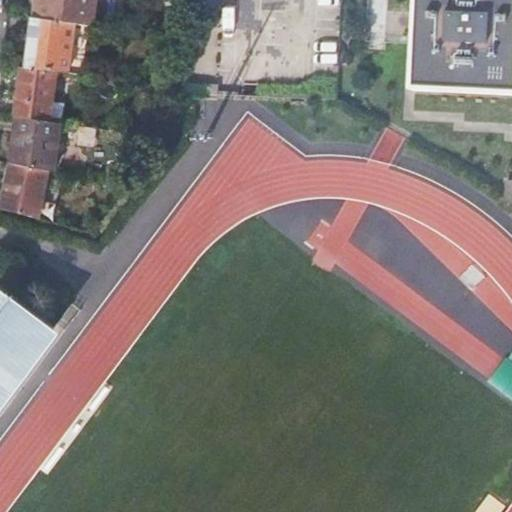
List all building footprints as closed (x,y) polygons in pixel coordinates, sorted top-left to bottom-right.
[(88,25),(91,25),(94,0),(34,0),(32,18),(88,25)] [(511,0),(418,0),(418,12),(417,44),(415,90),(511,93),(511,0)] [(55,71),(82,74),(88,25),(32,18),(25,67),(55,71)] [(14,115),(49,120),(55,71),(25,67),(20,66),(14,115)] [(52,170),(59,121),(49,120),(14,115),(8,162),(9,162),(46,169),(52,170)] [(135,175),(138,157),(121,153),(117,171),(135,175)] [(138,157),(135,175),(141,176),(145,158),(138,157)] [(0,207),(36,217),(46,169),(9,162),(0,206),(0,207)] [(0,415),(66,328),(5,284),(0,289),(0,415)]
